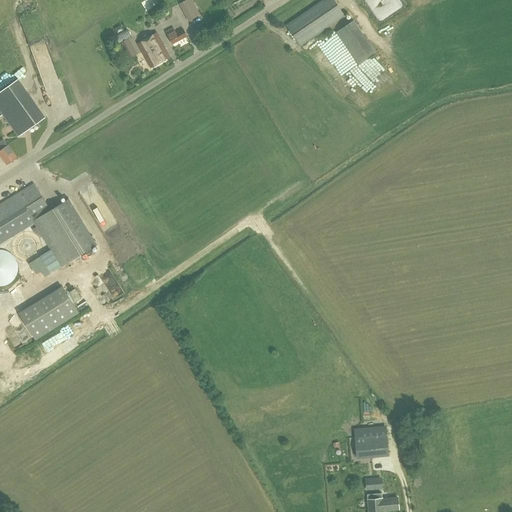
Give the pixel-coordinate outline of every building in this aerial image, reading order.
[(195,13),(198,12),(192,0),(185,0),(179,4),(188,21),(196,17),(195,13)] [(246,1),(248,0),(222,0),(227,13),(248,5),(246,1)] [(300,46),(345,16),(333,0),(323,0),(286,25),(300,46)] [(401,3),(399,0),(362,0),(376,20),(401,3)] [(32,10),(19,17),(24,27),(37,21),(32,10)] [(336,31),(358,61),(377,48),(354,17),(336,31)] [(199,37),(209,32),(204,23),(194,28),(199,37)] [(172,44),(187,36),(183,29),(176,33),(173,28),(167,32),(169,37),(172,44)] [(151,67),(170,57),(157,33),(138,43),(151,67)] [(126,60),(138,54),(129,37),(117,44),(126,60)] [(124,75),(130,71),(126,65),(120,69),(124,75)] [(20,75),(0,87),(0,113),(2,112),(15,134),(45,116),(20,75)] [(354,82),(348,87),(354,94),(360,89),(354,82)] [(9,145),(2,149),(0,150),(0,155),(6,165),(18,157),(9,145)] [(68,199),(50,210),(34,183),(0,203),(0,242),(34,221),(62,267),(97,245),(68,199)] [(47,246),(39,251),(49,267),(57,262),(47,246)] [(18,271),(18,268),(17,262),(16,259),(15,257),(13,255),(11,253),(8,251),(5,250),(3,250),(0,249),(0,285),(3,286),(5,285),(8,284),(11,282),(13,281),(15,278),(16,276),(17,273),(18,271)] [(51,272),(40,256),(29,263),(36,274),(42,270),(45,276),(51,272)] [(62,286),(19,313),(36,340),(79,313),(62,286)] [(66,291),(79,305),(85,300),(71,286),(66,291)] [(356,438),(357,456),(388,453),(386,435),(356,438)] [(380,479),(368,480),(369,490),(381,489),(380,479)] [(368,511),(383,511),(383,509),(385,509),(386,510),(399,509),(397,497),(382,498),(381,493),(367,495),(367,500),(368,511)]
